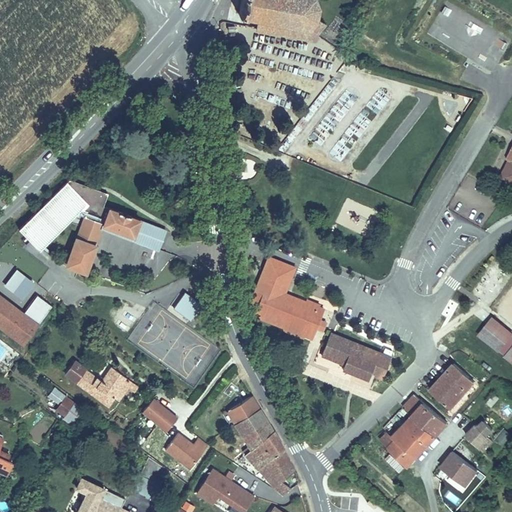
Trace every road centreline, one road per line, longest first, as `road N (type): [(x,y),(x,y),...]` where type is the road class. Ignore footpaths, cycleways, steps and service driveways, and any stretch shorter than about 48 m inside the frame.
road 1 (residential): [(308,472),(242,346),(217,228)]
road 2 (primary): [(179,27),(0,211)]
road 3 (residential): [(417,318),(357,299),(335,277),(217,228)]
road 4 (residential): [(217,228),(201,85),(179,27)]
road 5 (unknown): [(224,279),(170,302),(123,300),(74,289),(42,256)]
road 6 (residential): [(417,318),(421,351),(412,375),(308,472)]
road 7 (residential): [(511,228),(417,318)]
